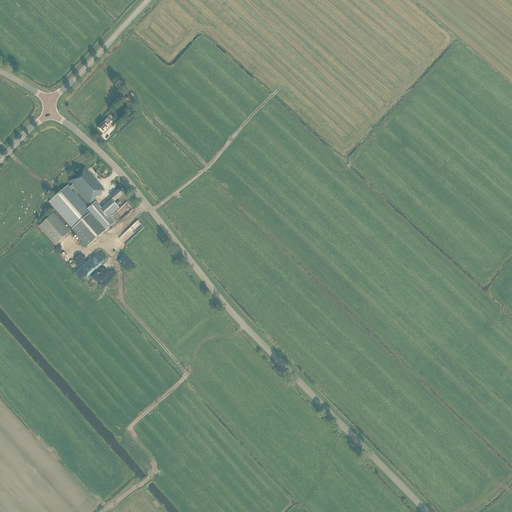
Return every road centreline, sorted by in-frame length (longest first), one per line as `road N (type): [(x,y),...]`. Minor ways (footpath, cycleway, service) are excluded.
road 1 (unclassified): [(425,511),(245,326),(130,183),(48,105)]
road 2 (track): [(150,209),(202,173),(280,88)]
road 3 (tertiary): [(48,105),(147,0)]
